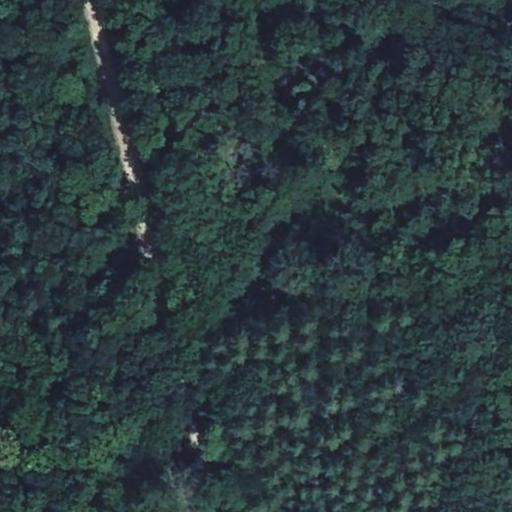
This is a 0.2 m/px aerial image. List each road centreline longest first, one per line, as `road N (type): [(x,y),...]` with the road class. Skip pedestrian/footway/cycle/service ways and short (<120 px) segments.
road 1 (track): [(94,0),(165,293)]
road 2 (track): [(188,385),(219,511)]
